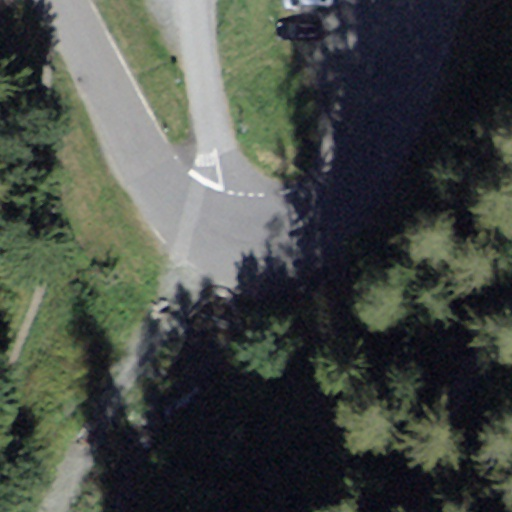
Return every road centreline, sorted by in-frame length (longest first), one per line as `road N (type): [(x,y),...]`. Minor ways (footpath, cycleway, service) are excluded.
road 1 (unclassified): [(58,0),(179,242),(235,274),(276,261),(307,234),(381,0)]
road 2 (track): [(209,259),(226,203),(225,170),(185,0)]
